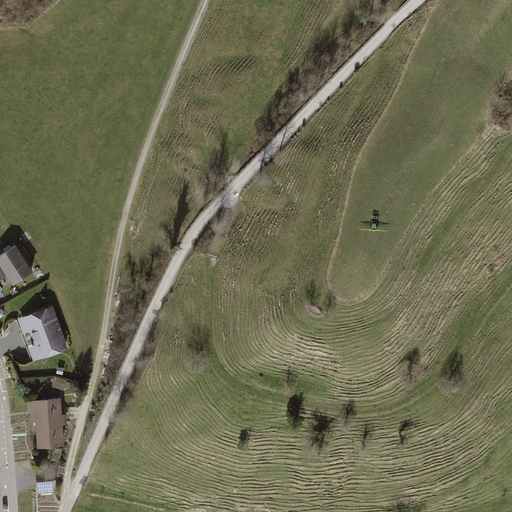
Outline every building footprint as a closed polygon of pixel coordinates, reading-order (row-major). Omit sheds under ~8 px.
[(35,270),(17,244),(0,256),(0,263),(3,267),(0,269),(0,276),(2,279),(7,275),(15,285),(35,270)] [(54,305),(17,318),(25,340),(62,326),(54,305)] [(62,326),(25,340),(33,361),(69,348),(62,326)] [(55,377),(52,386),(64,389),(65,387),(66,381),(66,380),(55,377)] [(62,397),(31,400),(34,429),(38,429),(39,446),(66,444),(62,397)] [(55,465),(36,467),(39,493),(54,491),(57,480),(55,465)]
